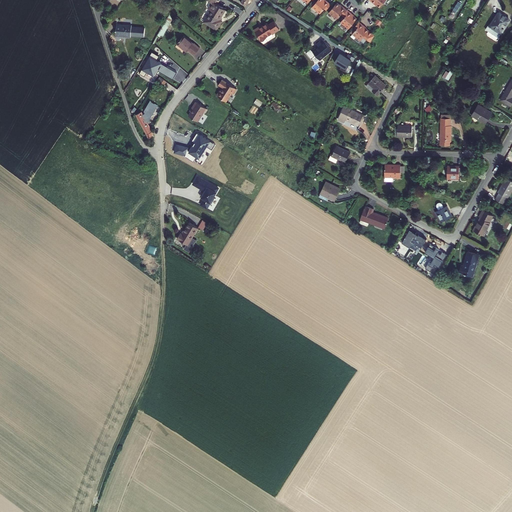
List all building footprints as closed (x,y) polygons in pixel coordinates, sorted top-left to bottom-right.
[(196,20),(212,29),(217,20),(214,19),(220,9),(212,4),(213,0),(204,0),(205,0),(207,2),(196,20)] [(321,0),(314,0),(310,6),(318,13),(322,9),(324,10),(329,4),(323,0),(323,1),(321,0)] [(456,12),(462,3),(459,1),(453,10),(456,12)] [(334,3),(326,12),(334,19),(338,14),(342,17),(338,22),(346,29),(354,19),(349,15),(350,14),(340,6),(339,7),(334,3)] [(487,23),(483,28),(496,37),(506,22),(506,16),(498,12),(496,13),(488,24),(487,23)] [(258,26),(253,29),(260,41),(268,37),(267,35),(271,33),(272,34),(279,29),(274,21),(268,24),(267,23),(259,28),(258,26)] [(356,21),(352,27),(353,29),(350,33),(358,40),(366,30),(361,26),(361,25),(356,21)] [(114,22),(112,34),(128,37),(128,34),(141,35),(142,27),(129,26),(129,24),(114,22)] [(183,34),(175,43),(184,52),(185,51),(190,55),(196,48),(191,43),(192,42),(183,34)] [(319,40),(312,46),(314,48),(309,53),(317,62),(329,51),(319,40)] [(349,53),(347,56),(339,51),(332,61),(344,68),(350,58),(353,60),(355,57),(349,53)] [(150,55),(140,73),(145,76),(148,71),(155,75),(158,69),(174,78),(177,72),(161,63),(162,62),(157,59),(159,56),(152,52),(150,55)] [(450,79),(453,73),(446,69),(443,76),(450,79)] [(366,85),(364,88),(375,97),(383,87),(372,77),(366,85)] [(238,87),(223,78),(220,83),(225,86),(222,90),(221,89),(218,94),(228,100),(233,91),(234,92),(238,87)] [(511,82),(507,80),(496,100),(507,107),(511,98),(508,97),(511,89),(511,82)] [(195,109),(191,115),(200,121),(206,111),(208,112),(210,108),(198,101),(194,108),(195,109)] [(476,106),(470,117),(483,124),(489,113),(476,106)] [(134,114),(146,136),(151,133),(148,126),(149,126),(147,121),(148,121),(145,114),(143,115),(142,113),(145,112),(143,108),(134,114)] [(341,109),(334,122),(340,125),(342,123),(354,128),(359,117),(341,109)] [(146,112),(152,125),(155,119),(150,110),(146,112)] [(439,143),(439,147),(449,147),(449,143),(450,144),(450,128),(448,128),(449,121),(440,121),(440,125),(439,124),(439,137),(440,137),(440,143),(439,143)] [(396,128),(396,140),(411,140),(411,128),(396,128)] [(174,152),(183,154),(194,161),(197,156),(200,158),(207,146),(213,150),(216,145),(210,141),(211,140),(200,133),(190,150),(188,148),(188,147),(176,145),(174,152)] [(328,158),(326,162),(333,166),(335,162),(343,166),(349,156),(335,148),(329,158),(328,158)] [(445,166),(445,180),(457,180),(457,167),(445,166)] [(398,180),(398,175),(401,175),(401,168),(398,168),(398,167),(394,167),(382,167),(382,179),(383,179),(383,182),(384,183),(389,184),(390,182),(390,179),(394,179),(394,180),(398,180)] [(221,188),(198,175),(193,184),(205,191),(201,196),(203,198),(200,204),(208,208),(211,202),(212,203),(221,188)] [(497,192),(492,200),(501,204),(505,197),(506,197),(511,185),(511,181),(505,178),(502,184),(500,184),(496,192),(497,192)] [(324,183),(316,197),(323,202),(325,199),(331,202),(337,190),(324,183)] [(433,214),(438,224),(451,217),(446,207),(442,209),(441,206),(440,205),(438,205),(435,206),(434,207),(434,209),(434,210),(435,213),(433,214)] [(365,228),(366,224),(382,230),(386,219),(371,213),(372,210),(364,208),(363,211),(362,211),(357,224),(358,226),(365,228)] [(478,219),(471,231),(481,237),(487,226),(485,225),(490,216),(480,210),(476,218),(478,219)] [(178,234),(175,239),(186,245),(196,228),(187,223),(180,235),(178,234)] [(408,232),(400,245),(408,249),(410,246),(419,251),(425,241),(416,236),(416,237),(408,232)] [(458,269),(456,275),(470,279),(476,258),(465,255),(461,269),(458,269)]
